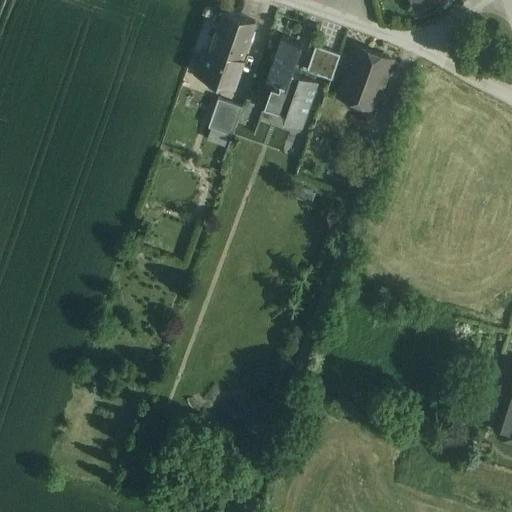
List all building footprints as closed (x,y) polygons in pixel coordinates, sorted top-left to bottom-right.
[(256,18),(223,7),(211,43),(244,54),(256,18)] [(318,76),(292,67),(302,39),(283,33),(268,76),(275,79),(274,83),(272,82),(265,102),(268,103),(269,103),(286,109),(284,116),(302,122),(318,76)] [(341,51),(316,42),(307,67),(332,76),(341,51)] [(244,54),(211,43),(204,64),(218,68),(216,76),(234,83),(244,54)] [(393,57),(357,44),(340,91),(375,104),(393,57)] [(243,104),(219,96),(209,124),(233,133),(243,104)] [(511,388),(498,430),(511,434),(511,388)]
